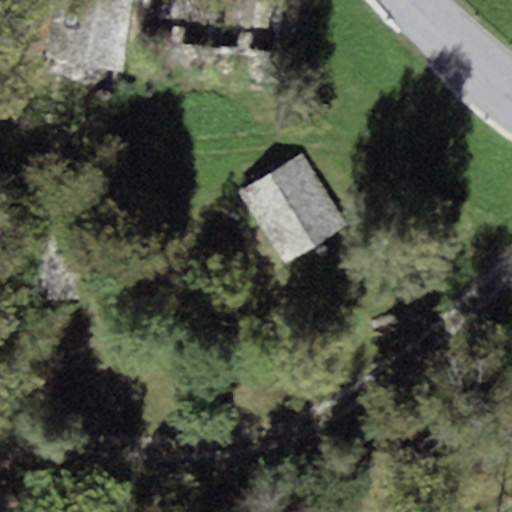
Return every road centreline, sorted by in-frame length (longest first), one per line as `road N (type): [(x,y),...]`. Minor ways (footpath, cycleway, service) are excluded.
road 1 (track): [(511,295),(483,344),(406,414),(320,443),(0,428)]
road 2 (tertiary): [(415,0),(511,99)]
